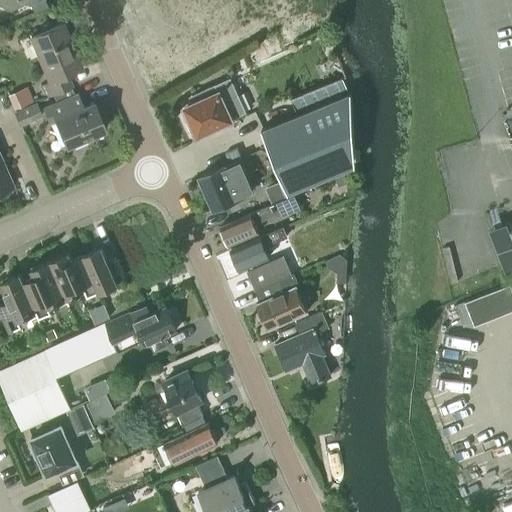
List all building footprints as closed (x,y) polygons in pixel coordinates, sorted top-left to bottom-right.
[(81,69),(80,67),(62,22),(30,35),(49,80),(40,84),(46,97),(71,86),(67,75),(81,69)] [(297,112),(347,91),(341,76),(291,97),(297,112)] [(245,111),(245,110),(230,77),(190,95),(190,96),(193,95),(195,98),(185,103),(186,105),(185,106),(190,117),(187,119),(194,132),(196,131),(197,133),(245,111)] [(297,112),(261,127),(287,191),(355,162),(350,89),(347,91),(297,112)] [(105,129),(93,100),(82,105),(77,93),(43,107),(49,122),(54,120),(65,145),(105,129)] [(13,111),(19,125),(42,116),(36,101),(13,111)] [(505,270),(511,267),(511,137),(511,138),(511,142),(511,218),(489,228),(505,270)] [(0,191),(13,185),(0,155),(0,191)] [(253,189),(244,168),(239,157),(224,164),(200,174),(214,206),(253,189)] [(347,170),(336,175),(340,185),(351,180),(347,170)] [(276,182),(266,186),(272,202),(282,198),(285,197),(279,181),(276,182)] [(249,212),(221,224),(229,243),(258,231),(254,223),(299,203),(295,192),(285,197),(282,198),(272,202),(249,212)] [(288,235),(284,226),(283,224),(260,235),(231,247),(240,268),(269,256),(265,246),(288,235)] [(99,290),(118,282),(102,244),(83,253),(99,290)] [(99,290),(83,253),(72,258),(69,251),(50,259),(66,296),(84,288),(87,295),(99,290)] [(248,269),(256,288),(291,273),(283,254),(248,269)] [(48,304),(66,296),(50,259),(30,268),(33,274),(24,278),(21,271),(19,272),(36,309),(39,317),(51,311),(48,304)] [(18,317),(36,309),(19,272),(1,281),(9,298),(0,302),(0,309),(9,330),(14,328),(14,327),(21,324),(18,317)] [(307,310),(291,273),(256,288),(261,299),(257,301),(269,327),(307,310)] [(146,304),(106,322),(118,350),(144,338),(146,342),(177,328),(166,304),(150,311),(146,304)] [(275,342),(277,346),(287,368),(303,361),(312,382),(331,373),(322,353),(325,352),(316,331),(329,325),(322,309),(295,321),(300,332),(275,342)] [(0,369),(0,380),(22,429),(72,406),(58,376),(99,357),(87,331),(0,369)] [(204,414),(199,402),(203,400),(188,367),(164,378),(184,423),(204,414)] [(106,377),(85,386),(91,399),(111,389),(106,377)] [(124,386),(107,394),(112,405),(129,397),(124,386)] [(164,466),(218,441),(208,420),(152,446),(159,463),(162,462),(164,466)] [(64,481),(84,472),(63,423),(34,436),(34,435),(31,436),(32,439),(33,439),(33,440),(29,441),(36,457),(40,455),(47,470),(46,470),(47,473),(50,472),(50,471),(58,468),(64,481)] [(256,502),(246,480),(240,483),(235,473),(228,476),(218,454),(196,463),(206,486),(199,489),(208,511),(233,511),(249,505),(256,502)] [(78,480),(48,493),(57,511),(82,511),(91,508),(78,480)] [(103,511),(115,511),(121,510),(116,499),(101,506),(103,511)]
